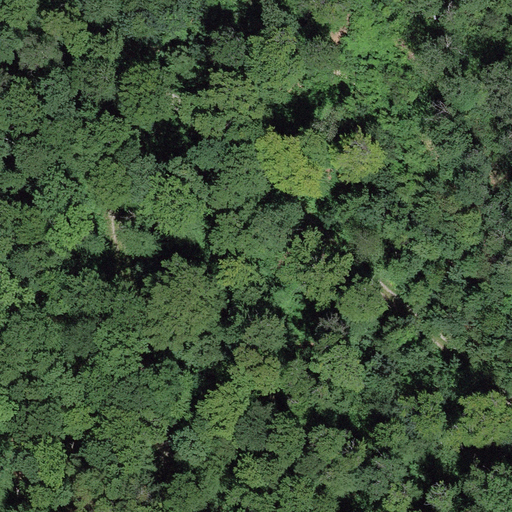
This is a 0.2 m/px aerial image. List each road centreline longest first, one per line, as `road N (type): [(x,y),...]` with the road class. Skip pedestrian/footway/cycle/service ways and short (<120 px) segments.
road 1 (track): [(27,0),(129,62),(200,135),(511,403)]
road 2 (track): [(175,511),(99,166)]
road 3 (track): [(73,23),(99,166)]
